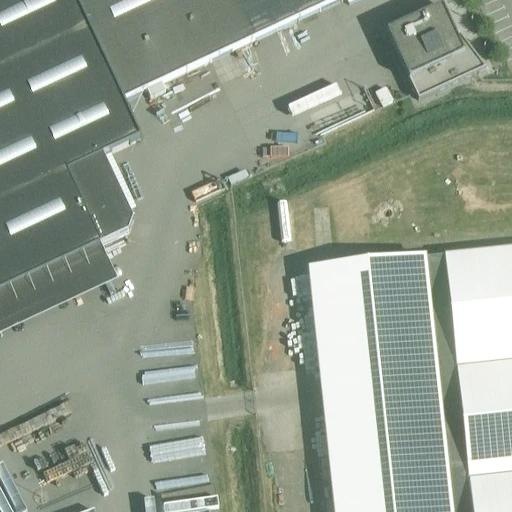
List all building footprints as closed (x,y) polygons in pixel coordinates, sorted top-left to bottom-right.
[(0,0),(0,295),(102,248),(93,229),(129,212),(104,159),(140,142),(123,105),(348,0),(0,0)] [(459,37),(456,39),(442,8),(386,34),(418,102),(485,71),(459,37)] [(379,106),(394,103),(391,86),(376,89),(379,106)] [(298,142),(281,146),(283,157),(301,153),(298,142)] [(195,186),(219,177),(215,167),(192,177),(195,186)] [(309,274),(311,289),(334,511),(511,511),(511,252),(444,259),(309,274)] [(162,482),(165,511),(221,511),(217,474),(162,482)]
